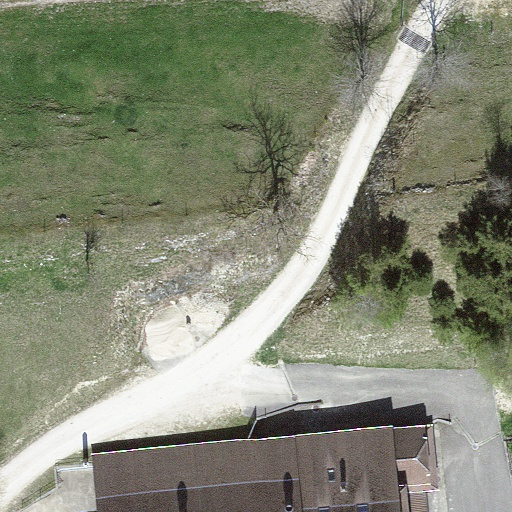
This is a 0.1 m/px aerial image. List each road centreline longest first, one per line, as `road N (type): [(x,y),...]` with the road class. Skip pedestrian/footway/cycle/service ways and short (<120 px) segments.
road 1 (unclassified): [(1,511),(108,424),(254,324),(312,258),(435,0)]
road 2 (track): [(217,354),(395,389),(487,384)]
